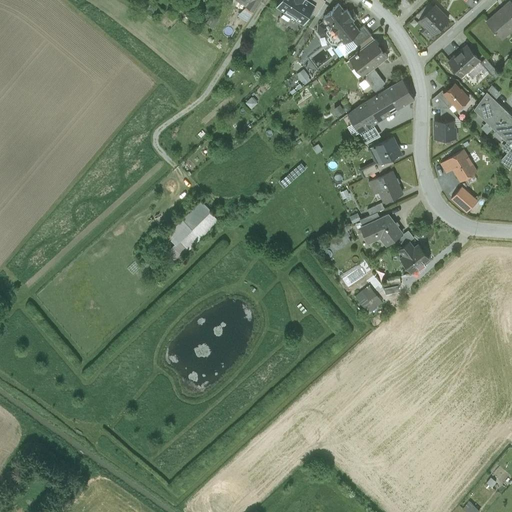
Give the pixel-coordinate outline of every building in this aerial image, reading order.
[(260,0),(235,0),(242,5),(239,9),(247,12),(244,20),(247,21),(260,0)] [(279,0),(276,5),(285,11),(291,15),(304,23),(311,12),(315,5),(310,1),(308,0),(279,0)] [(324,0),(309,0),(310,1),(315,5),(311,12),(316,15),(325,0),(324,0)] [(511,2),(511,1),(488,23),(503,39),(511,30),(511,2)] [(344,11),(338,3),(333,8),(333,9),(324,16),(324,17),(323,18),(323,22),(319,24),(318,24),(317,32),(320,36),(325,32),(328,36),(331,37),(333,39),(332,42),(334,44),(338,45),(343,41),(344,43),(351,38),(360,31),(358,29),(352,21),(349,17),(351,15),(349,12),(347,9),(344,11)] [(420,32),(428,39),(447,20),(433,6),(418,20),(424,27),(420,32)] [(247,12),(239,9),(234,7),(226,25),(239,31),(244,20),(247,12)] [(349,17),(352,21),(358,16),(353,10),(349,12),(351,15),(349,17)] [(291,15),(285,11),(281,16),(288,21),(291,15)] [(206,24),(212,28),(218,20),(212,16),(206,24)] [(364,25),(358,29),(360,31),(351,38),(357,46),(371,35),(364,25)] [(361,51),(375,40),(371,35),(357,46),(361,51)] [(387,56),(375,40),(361,51),(358,53),(357,51),(355,53),(356,55),(353,57),(365,73),(387,56)] [(466,45),(449,60),(453,65),(458,71),(462,75),(469,69),(479,60),(466,45)] [(479,60),(469,69),(478,80),(493,66),(486,57),(480,62),(479,60)] [(364,77),(375,90),(385,82),(375,69),(364,77)] [(402,78),(378,93),(390,113),(414,99),(402,78)] [(444,92),(444,93),(453,104),(457,108),(468,98),(461,89),(459,89),(455,84),(444,92)] [(487,91),(495,99),(500,93),(491,84),(487,91)] [(437,94),(449,108),(453,104),(444,93),(444,92),(442,89),(437,94)] [(511,115),(495,99),(487,91),(474,108),(511,145),(511,115)] [(379,120),(390,113),(378,93),(367,99),(379,120)] [(453,127),(455,126),(460,126),(460,121),(456,116),(449,108),(437,94),(431,98),(433,108),(440,108),(440,120),(453,120),(453,127)] [(258,103),(252,97),(245,103),(251,109),(258,103)] [(359,132),(379,120),(367,99),(361,103),(347,113),(359,132)] [(338,115),(345,110),(338,102),(332,107),(338,115)] [(435,128),(435,138),(455,137),(455,126),(453,127),(453,120),(440,120),(437,120),(437,128),(435,128)] [(382,160),(383,161),(391,157),(399,153),(395,146),(397,146),(392,136),(374,145),(382,160)] [(312,147),(316,154),(323,150),(318,143),(312,147)] [(382,160),(374,145),(371,147),(378,162),(382,160)] [(509,168),(511,163),(511,146),(501,160),(509,168)] [(463,149),(440,163),(446,172),(452,168),(456,174),(460,181),(477,171),(463,149)] [(394,162),(391,157),(383,161),(382,160),(378,162),(377,163),(376,161),(364,167),(368,175),(394,162)] [(293,180),(306,169),(301,163),(288,174),(293,180)] [(402,193),(392,170),(374,178),(380,191),(384,201),(402,193)] [(279,182),(284,188),(293,180),(288,174),(279,182)] [(380,191),(374,178),(369,181),(375,193),(380,191)] [(462,185),(450,198),(466,212),(477,199),(462,185)] [(176,262),(219,221),(201,202),(169,232),(174,237),(170,240),(175,245),(167,252),(176,262)] [(377,211),(385,208),(382,202),(367,208),(370,214),(377,211)] [(350,214),(353,221),(361,217),(358,210),(350,214)] [(363,225),(380,217),(377,211),(370,214),(360,219),(363,225)] [(380,217),(363,225),(368,236),(379,232),(387,243),(402,232),(388,213),(380,217)] [(410,227),(404,232),(409,239),(416,234),(410,227)] [(403,245),(409,241),(405,236),(399,240),(403,245)] [(406,264),(411,271),(429,257),(419,244),(414,247),(409,241),(403,245),(399,248),(404,255),(405,255),(410,261),(406,264)] [(401,257),(406,264),(410,261),(405,255),(404,255),(401,257)] [(400,275),(384,279),(386,287),(385,287),(386,294),(399,292),(397,284),(402,283),(400,275)] [(355,296),(367,313),(382,302),(376,294),(379,291),(373,283),(355,296)] [(466,511),(477,511),(479,511),(469,500),(462,507),(466,511)]
